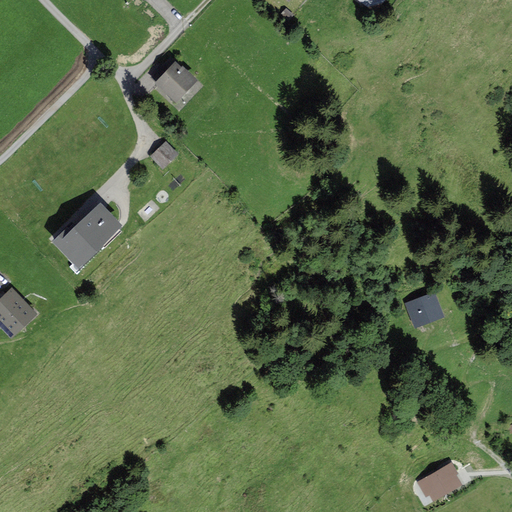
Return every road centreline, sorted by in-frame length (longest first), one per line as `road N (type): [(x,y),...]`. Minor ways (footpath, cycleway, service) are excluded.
road 1 (residential): [(0,162),(92,71),(90,51),(44,0)]
road 2 (track): [(90,210),(142,152),(125,78)]
